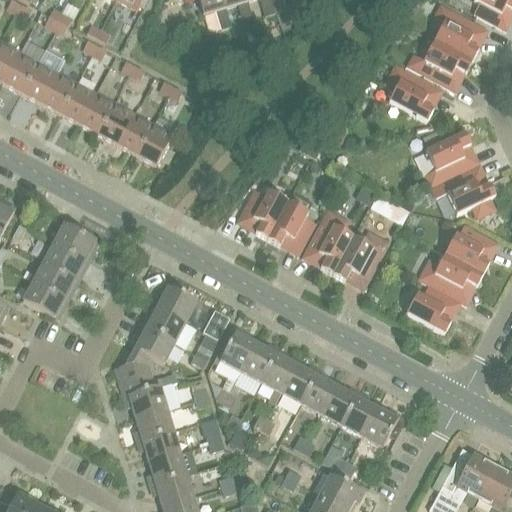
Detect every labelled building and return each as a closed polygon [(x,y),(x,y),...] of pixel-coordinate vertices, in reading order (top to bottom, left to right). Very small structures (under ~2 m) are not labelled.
[(117,0),(116,4),(136,15),(143,0),(117,0)] [(230,30),(225,12),(221,0),(196,0),(202,19),(215,15),(220,33),(230,30)] [(252,24),(247,5),(244,0),(221,0),(225,12),(237,8),(242,27),(252,24)] [(274,17),(268,0),(244,0),(247,5),(259,2),(264,20),(274,17)] [(281,0),(286,14),(296,11),(292,0),(281,0)] [(511,14),(511,0),(474,0),(473,4),(478,7),(473,18),(500,32),(510,13),(511,14)] [(16,18),(20,10),(11,5),(7,13),(16,18)] [(472,50),(482,32),(439,9),(433,20),(443,26),(433,45),(471,66),(478,53),(472,50)] [(20,10),(16,18),(25,23),(30,15),(20,10)] [(59,26),(63,17),(54,12),(49,21),(59,26)] [(59,26),(68,31),(72,22),(63,17),(59,26)] [(54,34),(59,26),(49,21),(45,29),(54,34)] [(63,39),(68,31),(59,26),(54,34),(63,39)] [(97,43),(101,34),(92,29),(87,38),(97,43)] [(101,34),(97,43),(106,48),(111,39),(101,34)] [(254,36),(246,38),(248,46),(256,44),(254,36)] [(465,78),(471,66),(433,45),(422,65),(412,60),(406,70),(449,94),(459,75),(465,78)] [(0,87),(2,88),(19,56),(0,46),(0,87)] [(92,59),(96,51),(87,46),(83,54),(92,59)] [(96,51),(92,59),(101,64),(106,56),(96,51)] [(21,98),(38,67),(19,56),(2,88),(21,98)] [(129,79),(134,71),(125,66),(120,74),(129,79)] [(40,109),(57,77),(38,67),(21,98),(40,109)] [(394,69),(383,89),(394,94),(388,105),(426,126),(433,113),(427,110),(437,92),(394,69)] [(134,71),(129,79),(139,84),(143,76),(134,71)] [(59,119),(76,87),(57,77),(40,109),(59,119)] [(167,100),(172,91),(163,86),(158,95),(167,100)] [(78,129),(95,97),(76,87),(59,119),(78,129)] [(172,91),(167,100),(177,105),(181,96),(172,91)] [(97,139),(114,108),(95,97),(78,129),(97,139)] [(116,149),(133,118),(114,108),(97,139),(116,149)] [(135,160),(152,128),(133,118),(116,149),(135,160)] [(152,128),(135,160),(155,170),(172,139),(152,128)] [(436,134),(422,141),(427,152),(442,145),(436,134)] [(346,138),(339,135),(331,149),(338,153),(346,138)] [(443,186),(473,171),(464,152),(470,149),(464,136),(425,155),(434,175),(423,180),(429,192),(430,192),(443,186)] [(321,150),(305,142),(299,154),(315,163),(321,150)] [(309,166),(311,176),(319,174),(317,164),(309,166)] [(445,198),(455,219),(472,211),(477,221),(492,213),(487,204),(494,200),(488,187),(483,190),(473,171),(443,186),(430,192),(435,203),(445,198)] [(267,244),(287,205),(267,195),(264,200),(253,194),(239,222),(257,232),(254,237),(267,244)] [(370,211),(386,220),(393,206),(377,197),(370,211)] [(414,210),(410,202),(398,208),(411,215),(414,210)] [(0,204),(0,240),(15,213),(0,204)] [(287,205),(267,244),(279,250),(282,245),(300,255),(315,228),(304,222),(307,216),(287,205)] [(352,240),(342,235),(349,223),(328,212),(304,257),(323,267),(320,272),(332,279),(352,240)] [(113,238),(87,224),(83,231),(110,245),(113,238)] [(16,228),(10,240),(17,244),(23,231),(16,228)] [(53,247),(88,266),(99,247),(63,228),(53,247)] [(444,258),(482,279),(488,267),(483,264),(493,245),(463,229),(458,240),(455,238),(444,258)] [(352,240),(332,279),(344,285),(347,280),(366,290),(389,247),(367,235),(362,246),(352,240)] [(78,285),(88,266),(53,247),(43,266),(78,285)] [(475,291),(482,279),(444,258),(438,269),(428,263),(417,284),(428,289),(454,304),(460,307),(470,288),(475,291)] [(68,304),(78,285),(43,266),(33,286),(68,304)] [(57,324),(68,304),(33,286),(22,305),(57,324)] [(184,327),(196,306),(163,289),(158,298),(162,300),(156,312),(184,327)] [(444,323),(454,304),(428,289),(422,300),(416,297),(405,318),(443,338),(450,326),(444,323)] [(0,325),(9,309),(0,304),(0,325)] [(174,347),(184,327),(156,312),(150,324),(145,321),(141,329),(174,347)] [(217,344),(218,344),(229,323),(214,315),(203,337),(204,337),(217,344)] [(162,368),(174,347),(141,329),(136,338),(141,340),(135,352),(152,362),(152,363),(162,368)] [(240,376),(255,348),(243,341),(246,337),(237,332),(219,365),(240,376)] [(204,337),(200,346),(212,352),(217,344),(204,337)] [(260,387),(278,354),(269,349),(267,354),(255,348),(240,376),(260,387)] [(147,371),(152,363),(152,362),(135,352),(125,369),(114,372),(123,402),(154,393),(154,392),(159,391),(176,385),(174,378),(151,385),(147,371)] [(280,398),(295,369),(283,363),(286,358),(278,354),(260,387),(274,394),(280,398)] [(206,364),(193,358),(189,366),(201,373),(206,364)] [(300,408),(318,375),(309,371),(307,375),(295,369),(280,398),(300,408)] [(320,419),(336,391),(324,384),(326,380),(318,375),(300,408),(320,419)] [(135,423),(166,413),(159,391),(154,392),(154,393),(123,402),(126,411),(131,410),(135,423)] [(223,408),(229,395),(221,391),(215,404),(223,408)] [(341,430),(358,397),(350,393),(347,397),(336,391),(320,419),(341,430)] [(191,397),(194,406),(207,402),(204,393),(191,397)] [(229,395),(223,408),(231,412),(237,400),(229,395)] [(361,441),(376,412),(364,406),(367,401),(358,397),(341,430),(361,441)] [(207,402),(194,406),(197,414),(210,410),(207,402)] [(376,412),(361,441),(382,452),(399,419),(390,414),(388,419),(376,412)] [(136,446),(172,436),(166,413),(135,423),(139,436),(134,437),(136,446)] [(260,435),(267,422),(259,418),(252,430),(260,435)] [(267,422),(260,435),(268,439),(275,427),(267,422)] [(242,452),(249,439),(237,432),(230,446),(242,452)] [(148,467),(179,457),(172,436),(136,446),(139,455),(144,454),(148,467)] [(207,449),(221,445),(218,436),(205,440),(207,449)] [(301,456),(307,444),(299,440),(293,452),(301,456)] [(307,444),(301,456),(309,461),(315,448),(307,444)] [(221,445),(207,449),(210,458),(223,454),(221,445)] [(261,458),(258,464),(267,469),(272,460),(266,456),(261,458)] [(149,490),(185,479),(179,457),(148,467),(152,479),(147,481),(149,490)] [(477,502),(495,470),(472,458),(460,480),(450,474),(438,495),(429,511),(452,511),(455,511),(465,496),(477,502)] [(341,478),(348,466),(340,461),(333,474),(341,478)] [(348,466),(341,478),(349,482),(355,470),(348,466)] [(433,493),(438,495),(450,474),(450,473),(445,470),(444,469),(432,492),(433,493)] [(511,511),(511,507),(505,504),(511,491),(511,479),(495,470),(477,502),(491,510),(489,511),(511,511)] [(287,483),(299,489),(303,481),(291,475),(287,483)] [(161,510),(192,501),(185,479),(149,490),(152,499),(157,498),(161,510)] [(222,492),(235,488),(233,479),(219,483),(222,492)] [(318,500),(341,511),(348,511),(353,503),(358,506),(363,497),(330,479),(318,500)] [(295,497),(299,489),(287,483),(282,491),(295,497)] [(235,488),(222,492),(224,501),(238,497),(235,488)] [(39,511),(17,500),(10,511),(1,511),(3,508),(0,507),(0,511),(39,511)] [(341,511),(318,500),(311,511),(341,511)] [(195,511),(192,501),(161,510),(161,511),(195,511)]
